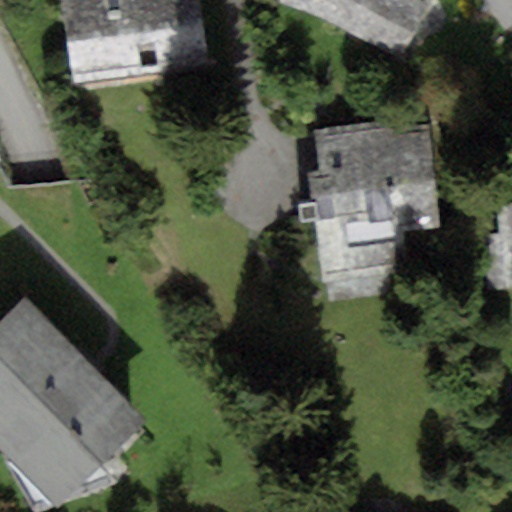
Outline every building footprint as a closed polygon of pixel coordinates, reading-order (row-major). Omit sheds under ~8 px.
[(185,0),(66,0),(82,96),(198,76),(185,0)] [(439,0),(284,0),(280,11),(412,66),(439,0)] [(370,99),(279,119),(321,307),(412,286),(370,99)] [(511,317),(511,201),(484,202),(486,319),(511,317)] [(136,407),(28,299),(0,327),(0,420),(61,481),(136,407)]
